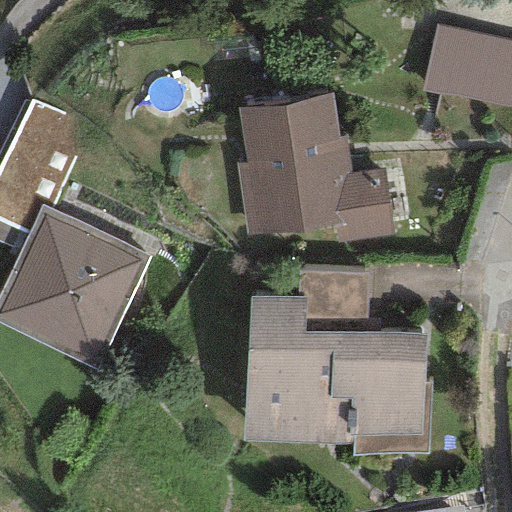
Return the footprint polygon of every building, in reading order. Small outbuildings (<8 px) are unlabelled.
[(511,50),(437,33),(421,99),(511,119),(511,50)] [(234,165),(245,239),(331,226),(334,244),(391,235),(381,168),(350,173),(345,136),(338,137),(332,94),(235,108),(244,163),(234,165)] [(0,146),(0,241),(20,250),(0,290),(0,325),(95,370),(149,258),(51,211),(88,128),(29,102),(22,98),(0,146)] [(295,272),(294,299),(303,299),(302,332),(363,333),(364,274),(295,272)] [(294,299),(247,297),(242,441),(351,444),(351,453),(428,455),(430,385),(423,384),(424,335),(363,333),(302,332),(303,299),(294,299)]
